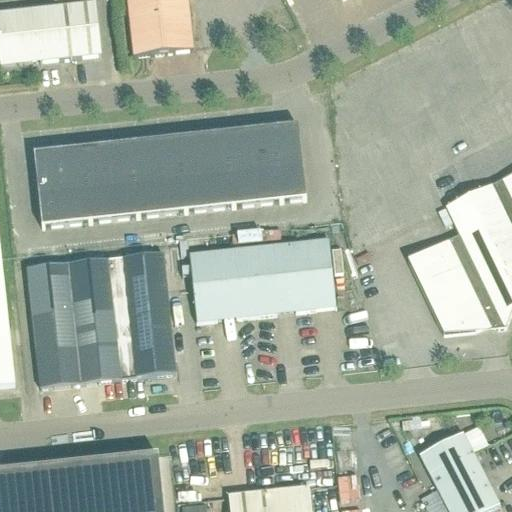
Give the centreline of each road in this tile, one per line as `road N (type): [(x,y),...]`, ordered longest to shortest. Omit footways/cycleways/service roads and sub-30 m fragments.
road 1 (unclassified): [(0,441),(511,386)]
road 2 (unclassified): [(0,112),(275,81),(441,0)]
